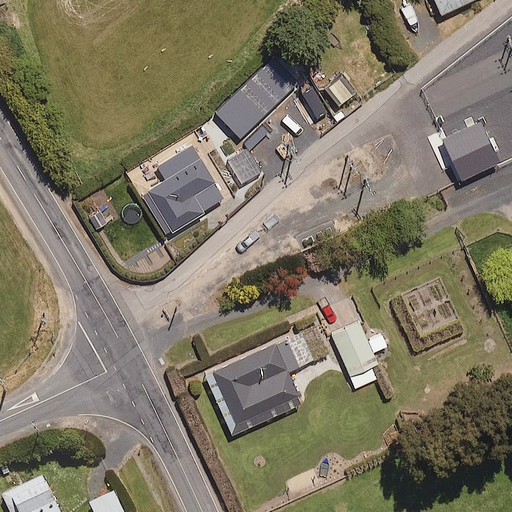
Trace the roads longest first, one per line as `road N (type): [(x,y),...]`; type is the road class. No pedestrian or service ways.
road 1 (residential): [(115,330),(349,118),(511,3)]
road 2 (unknown): [(130,362),(451,220)]
road 3 (secondary): [(0,138),(115,330)]
road 4 (secondary): [(197,511),(130,362)]
road 5 (tertiary): [(0,420),(130,362)]
